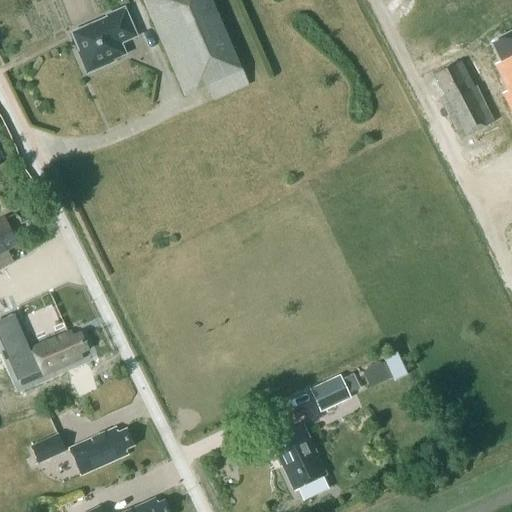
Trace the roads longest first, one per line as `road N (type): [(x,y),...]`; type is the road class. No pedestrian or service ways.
road 1 (residential): [(205,511),(0,90)]
road 2 (track): [(511,281),(368,0)]
